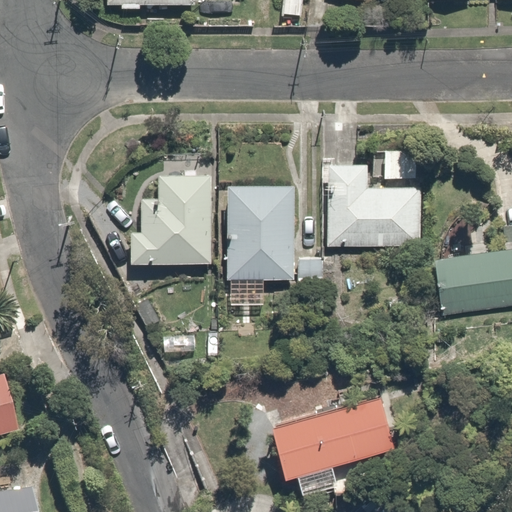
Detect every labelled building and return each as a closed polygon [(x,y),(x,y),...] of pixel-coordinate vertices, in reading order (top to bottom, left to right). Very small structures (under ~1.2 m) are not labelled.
[(371,165),(330,164),(328,249),(422,250),(423,151),(383,150),(382,187),(371,186),(371,165)] [(211,265),(215,173),(165,171),(163,202),(143,201),(142,231),(134,231),(133,262),(211,265)] [(299,188),(234,188),(233,281),(298,282),(299,188)] [(447,311),(511,302),(511,249),(439,259),(447,311)] [(291,485),(414,450),(387,353),(264,387),(291,485)] [(0,437),(24,430),(5,369),(0,370),(0,437)] [(39,511),(36,486),(0,490),(0,511),(39,511)] [(381,511),(373,502),(361,511),(381,511)]
